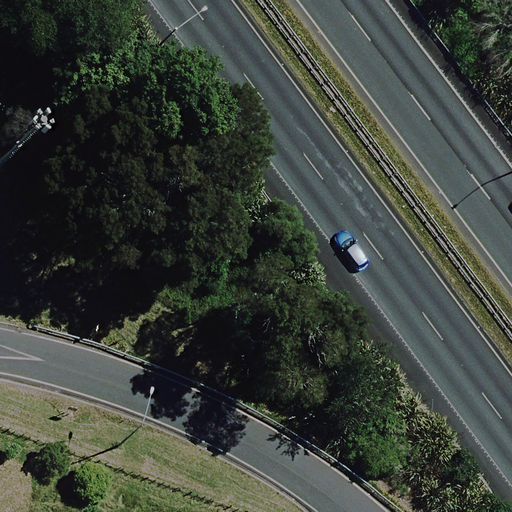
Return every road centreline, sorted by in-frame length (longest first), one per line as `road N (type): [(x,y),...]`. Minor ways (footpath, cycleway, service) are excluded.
road 1 (motorway): [(511,404),(194,0)]
road 2 (motorway): [(352,511),(182,403),(87,370),(0,352)]
road 3 (motorway): [(337,0),(511,224)]
